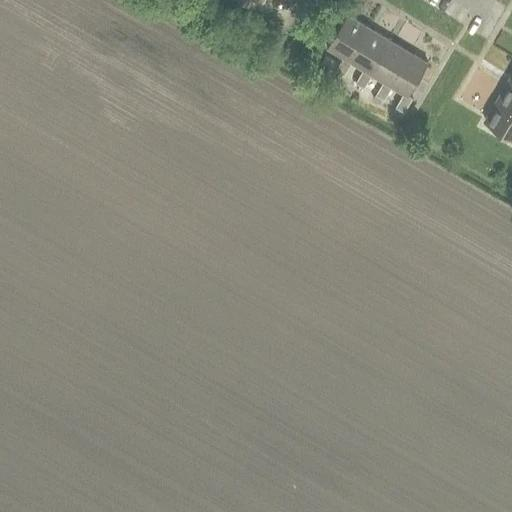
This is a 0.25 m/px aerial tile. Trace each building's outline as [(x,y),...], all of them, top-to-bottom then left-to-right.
[(247,0),(263,9),(266,3),(263,1),(263,0),(247,0)] [(347,15),(327,47),(344,57),(340,63),(336,70),(345,75),(352,62),(348,60),(367,27),(347,15)] [(367,27),(348,60),(352,62),(364,69),(357,82),(365,87),(373,75),(368,72),(388,39),(367,27)] [(368,72),(373,75),(384,81),(376,94),(383,98),(385,99),(392,86),(388,84),(408,51),(388,39),(368,72)] [(388,84),(392,86),(404,93),(397,106),(398,107),(405,111),(413,98),(409,95),(409,94),(415,97),(420,89),(414,86),(428,63),(408,51),(388,84)] [(326,55),(322,62),(336,70),(340,63),(326,55)] [(330,69),(326,77),(332,80),(336,73),(330,69)] [(511,110),(511,84),(509,82),(497,102),(511,110)] [(376,94),(373,99),(380,103),(383,98),(376,94)] [(511,110),(497,102),(485,122),(511,137),(511,110)] [(398,107),(394,112),(402,117),(405,111),(398,107)]
